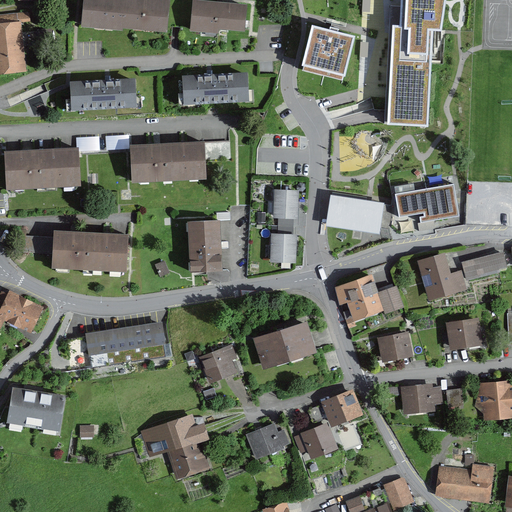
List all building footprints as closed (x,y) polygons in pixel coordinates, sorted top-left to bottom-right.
[(122,28),(122,26),(123,1),(112,0),(84,0),(82,25),(95,26),(95,23),(111,25),(110,27),(122,28)] [(139,0),(123,0),(123,1),(122,26),(133,27),(133,24),(154,26),(154,29),(166,30),(169,3),(139,0)] [(448,0),(400,0),(400,12),(393,12),(387,127),(428,130),(434,37),(442,37),(448,0)] [(246,7),(194,2),(191,29),(205,30),(205,27),(218,29),(218,24),(227,25),(227,28),(244,29),(246,7)] [(16,21),(28,20),(27,14),(0,16),(0,70),(21,68),(16,21)] [(38,31),(40,52),(46,52),(45,44),(46,44),(45,30),(38,31)] [(311,30),(301,70),(345,81),(355,41),(311,30)] [(245,90),(247,90),(246,75),(184,78),(185,93),(187,93),(187,103),(245,100),(245,90)] [(134,80),(71,84),(72,99),(74,99),(75,109),(133,106),(133,96),(135,96),(134,80)] [(101,149),(100,135),(78,135),(79,150),(101,149)] [(229,142),(171,145),(172,176),(182,176),(182,178),(189,178),(189,176),(198,175),(198,177),(206,177),(205,159),(230,158),(229,142)] [(163,177),(172,176),(171,145),(130,147),(132,181),(140,180),(140,178),(149,178),(149,180),(163,179),(163,177)] [(78,150),(45,151),(46,183),(56,183),(56,185),(64,184),(63,182),(72,182),(72,184),(80,183),(78,150)] [(37,184),(46,183),(45,151),(5,154),(7,187),(14,187),(14,185),(23,184),(23,186),(37,186),(37,184)] [(454,186),(395,197),(399,220),(424,215),(424,219),(420,219),(421,225),(460,218),(454,186)] [(296,217),(297,192),(276,191),(275,216),(296,217)] [(331,196),(328,220),(363,225),(365,215),(373,216),(375,203),(331,196)] [(194,272),(221,270),(218,220),(192,221),(192,231),(190,231),(191,262),(194,262),(194,272)] [(83,265),(92,266),(94,234),(54,232),(54,237),(29,236),(28,252),(53,253),(52,266),(60,266),(60,264),(69,265),(69,267),(83,267),(83,265)] [(128,236),(94,234),(92,266),(102,266),(102,268),(110,269),(110,267),(118,267),(118,269),(126,270),(128,236)] [(18,235),(18,251),(28,252),(29,236),(18,235)] [(272,260),(294,261),(295,236),(273,235),(272,260)] [(498,268),(506,266),(503,253),(495,255),(498,268)] [(495,255),(463,264),(467,279),(499,271),(498,268),(495,255)] [(422,276),(429,273),(433,285),(429,286),(432,296),(463,287),(460,277),(450,280),(443,256),(419,263),(422,276)] [(169,272),(164,261),(156,265),(161,276),(169,272)] [(350,304),(354,317),(378,309),(367,276),(336,287),(340,301),(351,298),(353,303),(350,304)] [(396,286),(379,292),(386,312),(403,306),(396,286)] [(0,296),(0,327),(6,316),(30,328),(39,310),(2,292),(0,296)] [(480,343),(477,320),(449,324),(450,332),(452,347),(480,343)] [(91,366),(91,368),(166,357),(161,324),(66,339),(71,369),(91,366)] [(301,351),(302,354),(314,350),(305,324),(256,339),(264,366),(276,362),(275,359),(301,351)] [(452,347),(450,332),(442,333),(444,348),(452,347)] [(405,334),(381,339),(384,355),(394,353),(395,357),(409,354),(405,334)] [(229,362),(228,358),(235,356),(232,347),(202,358),(211,380),(231,372),(228,362),(229,362)] [(508,383),(499,384),(497,386),(495,385),(485,385),(486,389),(484,391),(486,410),(488,411),(488,415),(511,413),(510,410),(508,387),(508,383)] [(439,386),(422,388),(421,384),(415,385),(415,389),(404,390),(403,386),(383,388),(384,396),(404,394),(406,411),(432,408),(432,403),(440,402),(439,386)] [(14,389),(9,421),(58,429),(63,396),(14,389)] [(333,423),(359,412),(351,392),(324,402),(325,404),(309,411),(314,422),(323,418),(321,413),(328,411),(333,423)] [(172,448),(180,472),(207,463),(202,449),(195,451),(192,442),(206,437),(202,426),(195,428),(192,416),(142,433),(150,456),(172,448)] [(276,433),(272,424),(248,434),(257,455),(288,443),(283,430),(276,433)] [(313,456),(335,447),(326,425),(296,437),(301,451),(309,448),(313,456)] [(477,455),(496,456),(497,432),(478,431),(477,455)] [(444,498),(489,504),(494,467),(474,465),(473,470),(439,466),(436,495),(444,498)] [(410,500),(401,478),(385,484),(394,506),(410,500)] [(349,500),(353,511),(388,511),(380,489),(349,500)]
